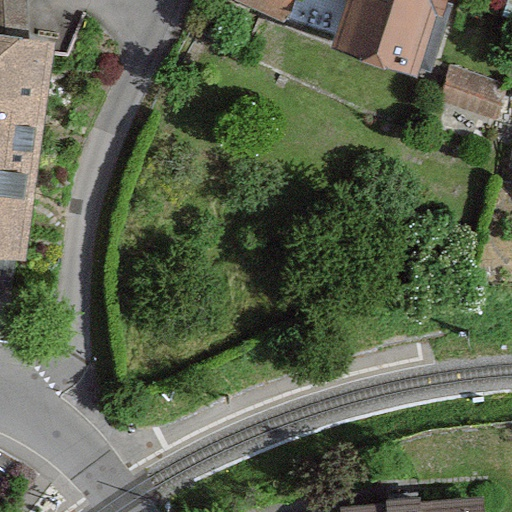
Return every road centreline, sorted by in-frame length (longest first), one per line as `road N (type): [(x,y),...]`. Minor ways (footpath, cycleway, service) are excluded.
road 1 (residential): [(170,0),(104,144),(73,261),(70,342),(60,377),(27,413)]
road 2 (residential): [(27,413),(77,447),(129,511)]
